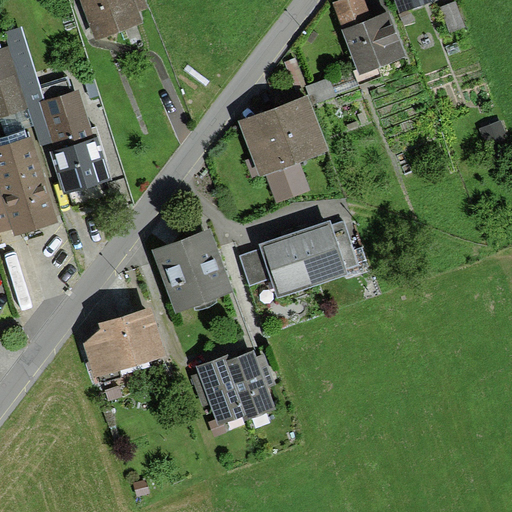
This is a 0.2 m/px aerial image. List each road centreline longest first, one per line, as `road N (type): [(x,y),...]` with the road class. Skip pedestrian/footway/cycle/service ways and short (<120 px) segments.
road 1 (residential): [(306,0),(0,405)]
road 2 (track): [(511,258),(484,280),(469,351),(448,385)]
